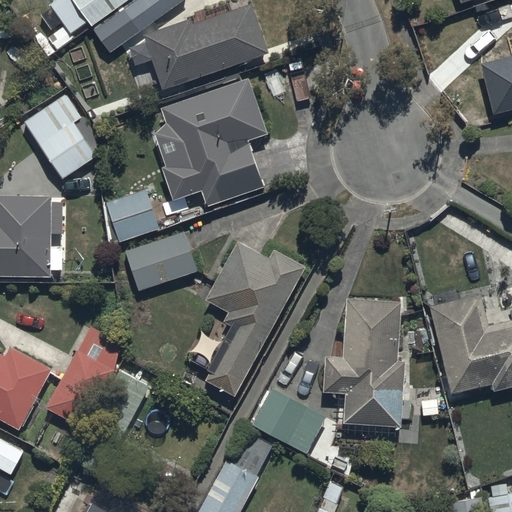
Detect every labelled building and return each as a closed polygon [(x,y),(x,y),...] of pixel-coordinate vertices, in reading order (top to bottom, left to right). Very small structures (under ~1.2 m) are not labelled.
[(94,23),(124,0),(53,0),(52,1),(54,3),(42,12),(53,28),(64,20),(73,32),(91,19),(94,23)] [(134,0),(125,7),(141,30),(183,0),(134,0)] [(195,13),(145,30),(165,87),(272,49),(254,0),(198,21),(195,13)] [(511,50),(481,59),(494,111),(511,106),(511,50)] [(318,51),(287,65),(295,82),(326,68),(318,51)] [(252,75),(163,103),(169,118),(159,130),(170,164),(164,166),(174,197),(204,188),(209,202),(267,183),(252,137),(270,131),(252,75)] [(67,91),(25,118),(64,176),(100,152),(78,119),(83,115),(67,91)] [(148,185),(107,200),(122,240),(163,225),(148,185)] [(55,192),(0,191),(0,272),(54,272),(54,266),(65,266),(65,244),(55,244),(55,192)] [(186,227),(126,248),(140,288),(200,267),(186,227)] [(237,394),(307,263),(277,246),(272,255),(239,238),(207,297),(230,309),(226,318),(236,323),(207,377),(237,394)] [(481,290),(430,303),(452,390),(492,380),(495,388),(511,383),(511,315),(489,322),(481,290)] [(399,357),(402,298),(347,295),(344,353),(326,351),(323,389),(347,390),(345,419),(402,422),(406,358),(399,357)] [(124,339),(92,323),(48,406),(85,426),(115,370),(124,339)] [(6,353),(0,349),(0,415),(21,427),(54,365),(11,343),(6,353)] [(123,438),(151,383),(120,367),(73,457),(99,470),(117,435),(123,438)] [(274,384),(254,422),(308,451),(328,412),(274,384)] [(234,460),(227,456),(197,511),(241,511),(261,475),(258,474),(274,443),(249,430),(234,460)] [(25,449),(0,435),(0,464),(12,472),(25,449)] [(327,499),(322,511),(339,511),(348,490),(332,483),(326,498),(327,499)] [(511,511),(511,490),(488,495),(490,511),(511,511)] [(487,511),(484,492),(449,498),(450,511),(487,511)] [(118,511),(93,499),(86,511),(118,511)]
